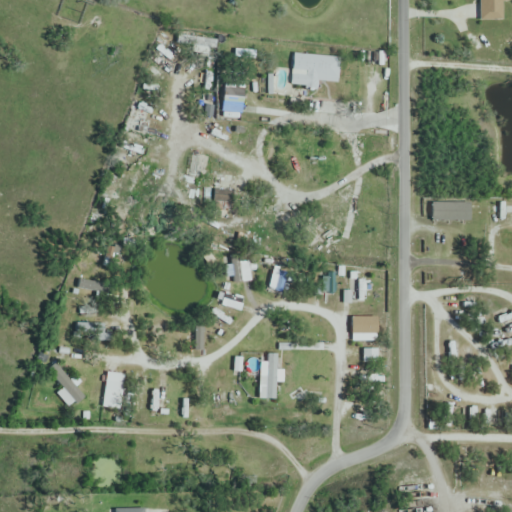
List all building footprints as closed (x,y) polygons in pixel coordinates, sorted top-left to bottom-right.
[(503,21),(503,2),(506,2),(506,0),(478,0),(479,21),(503,21)] [(293,62),(291,85),(316,86),(316,79),(339,81),(340,58),(301,55),(301,62),(293,62)] [(222,112),(241,114),(245,83),(225,81),(222,112)] [(202,157),(191,155),(186,183),(197,185),(202,157)] [(232,212),(232,190),(214,190),(214,212),(232,212)] [(470,203),(431,203),(431,221),(470,221),(470,203)] [(245,298),(224,292),(220,305),(240,312),(245,298)] [(377,317),(351,317),(351,334),(377,334),(377,317)] [(259,365),(259,399),(276,399),(276,354),(267,354),(267,365),(259,365)] [(78,404),(86,396),(55,364),(47,372),(78,404)] [(121,374),(104,375),(106,409),(122,408),(121,374)] [(146,421),(150,390),(135,388),(131,418),(146,421)] [(234,406),(234,392),(216,392),(216,406),(234,406)] [(365,403),(353,405),(356,424),(367,422),(365,403)] [(454,491),(464,491),(464,459),(454,459),(454,491)]
